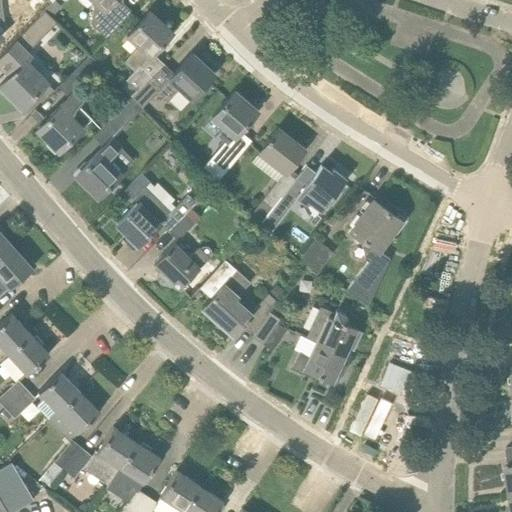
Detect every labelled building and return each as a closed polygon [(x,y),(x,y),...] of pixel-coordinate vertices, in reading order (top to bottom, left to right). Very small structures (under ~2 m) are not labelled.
[(90,23),(106,38),(131,11),(118,0),(92,0),(94,1),(90,23)] [(54,1),(44,11),(51,17),(61,7),(54,1)] [(51,17),(44,11),(0,54),(0,68),(8,76),(0,83),(0,87),(9,97),(11,95),(20,105),(18,106),(20,108),(46,83),(26,62),(32,56),(28,51),(56,23),(51,17)] [(131,98),(151,77),(140,67),(172,32),(149,12),(126,37),(137,47),(124,61),(134,71),(119,86),(131,97),(131,98)] [(191,99),(213,74),(200,62),(197,66),(189,58),(192,55),(191,54),(162,87),(151,77),(131,98),(141,108),(157,91),(167,101),(179,88),(191,99)] [(91,120),(79,107),(84,102),(74,92),(100,65),(89,55),(61,84),(71,94),(36,130),(56,151),(57,152),(91,120)] [(221,178),(227,170),(246,147),(235,137),(257,111),(256,110),(255,111),(255,110),(234,93),(235,92),(234,91),(212,117),(224,127),(217,135),(225,142),(206,165),(221,178)] [(141,108),(131,98),(131,97),(113,116),(114,116),(124,126),(141,108)] [(277,129),(270,139),(259,152),(285,173),(303,149),(277,129)] [(122,146),(114,138),(103,148),(75,176),(95,196),(95,197),(95,198),(120,175),(120,174),(133,160),(120,147),(122,146)] [(300,173),(290,185),(281,197),(292,206),(297,198),(307,206),(310,203),(321,211),(345,180),(333,170),(330,173),(321,166),(309,180),(300,173)] [(125,190),(137,203),(116,224),(138,245),(159,224),(168,232),(169,231),(178,221),(170,213),(144,188),(150,182),(141,173),(125,190)] [(290,185),(280,177),(261,201),(271,209),(281,197),(290,185)] [(212,201),(222,203),(224,191),(214,189),(212,201)] [(195,204),(187,195),(174,208),(170,213),(178,221),(186,213),(189,210),(195,204)] [(368,261),(346,291),(368,305),(389,259),(377,250),(400,221),(373,201),(350,230),(360,238),(365,259),(368,261)] [(186,213),(178,221),(169,231),(177,240),(195,222),(186,213)] [(267,214),(260,224),(271,233),(278,223),(267,214)] [(0,259),(13,248),(0,233),(0,259)] [(315,239),(298,262),(317,274),(333,252),(315,239)] [(199,247),(189,258),(174,243),(153,264),(179,289),(199,268),(209,257),(210,256),(210,255),(211,252),(211,251),(210,250),(209,249),(208,248),(207,247),(205,247),(203,247),(201,247),(200,248),(199,247)] [(9,289),(32,269),(13,248),(0,259),(0,295),(8,288),(9,289)] [(250,282),(224,259),(199,287),(211,297),(204,306),(223,324),(221,326),(231,336),(243,324),(254,334),(269,312),(277,303),(268,294),(250,314),(234,300),(250,282)] [(275,286),(269,292),(277,299),(283,292),(275,286)] [(335,309),(334,313),(320,307),(306,338),(316,342),(315,343),(344,356),(356,330),(357,330),(357,329),(345,323),(346,318),(345,314),(335,309)] [(279,319),(269,312),(254,334),(251,337),(261,344),(275,323),(276,324),(279,319)] [(11,314),(0,323),(0,346),(7,354),(30,334),(11,314)] [(261,344),(272,351),(286,328),(276,324),(275,323),(261,344)] [(26,375),(48,355),(30,334),(7,354),(26,375)] [(344,356),(315,343),(309,357),(299,353),(291,369),(306,376),(308,371),(317,375),(316,376),(332,384),(333,383),(332,382),(344,356)] [(61,372),(59,371),(37,392),(44,400),(36,407),(49,419),(48,420),(50,422),(80,392),(60,373),(61,372)] [(0,396),(0,403),(5,409),(26,389),(17,380),(0,396)] [(26,389),(5,409),(12,416),(14,418),(35,398),(26,389)] [(53,463),(62,470),(81,447),(70,438),(99,412),(80,392),(50,422),(69,443),(53,463)] [(12,416),(5,409),(2,413),(8,419),(12,416)] [(91,456),(81,447),(62,470),(73,479),(85,463),(111,481),(112,478),(136,443),(112,427),(96,453),(94,452),(91,456)] [(120,511),(137,511),(148,496),(138,490),(159,458),(136,443),(112,478),(134,492),(126,503),(120,511)] [(0,511),(10,511),(33,499),(11,462),(0,467),(0,511)] [(37,482),(46,489),(62,470),(53,463),(37,482)] [(159,496),(161,498),(157,503),(153,510),(156,511),(181,511),(182,511),(199,486),(176,472),(177,471),(175,470),(159,496)] [(215,511),(223,501),(199,486),(182,511),(181,511),(215,511)] [(157,503),(148,496),(137,511),(151,511),(153,510),(157,503)]
